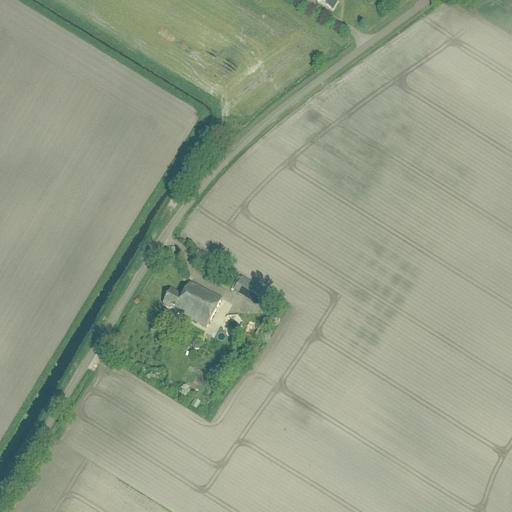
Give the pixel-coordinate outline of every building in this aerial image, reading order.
[(316,0),(315,2),(333,13),(340,0),(316,0)] [(328,120),(321,130),(334,140),(341,130),(328,120)] [(334,173),(340,158),(324,153),(319,168),(334,173)] [(268,313),(276,299),(243,278),(234,291),(268,313)] [(222,301),(190,284),(183,298),(171,291),(163,305),(175,312),(175,313),(206,330),(222,301)] [(242,326),(234,312),(226,317),(234,331),(242,326)]
